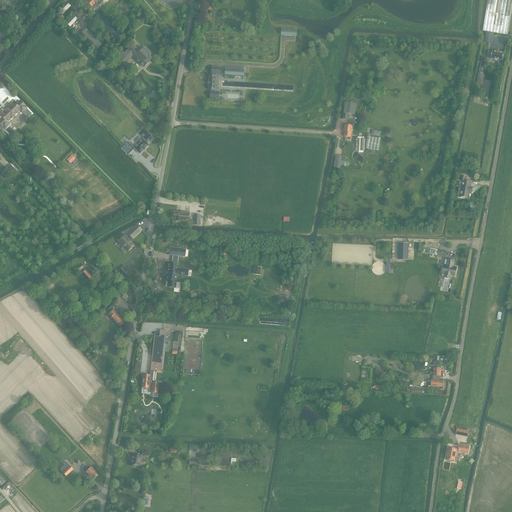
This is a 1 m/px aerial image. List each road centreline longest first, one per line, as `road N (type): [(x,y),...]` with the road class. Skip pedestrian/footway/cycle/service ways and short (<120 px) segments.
road 1 (unclassified): [(101,511),(193,0)]
road 2 (unclassified): [(430,511),(511,68)]
road 3 (unknown): [(171,121),(328,130)]
